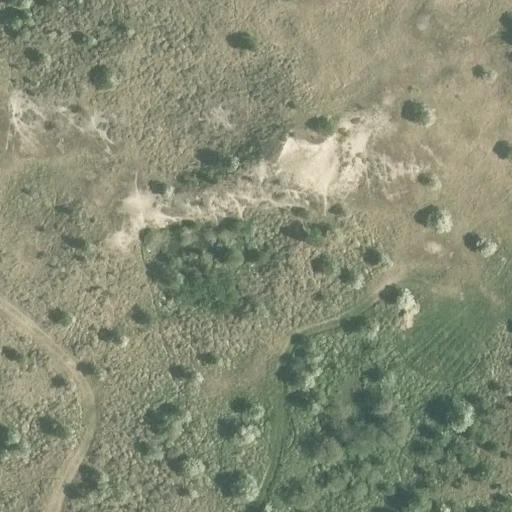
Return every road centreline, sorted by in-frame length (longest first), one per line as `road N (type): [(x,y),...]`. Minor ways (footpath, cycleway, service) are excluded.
road 1 (track): [(52,511),(88,428),(83,383),(0,305)]
road 2 (track): [(256,511),(273,466),(290,345),(355,315)]
